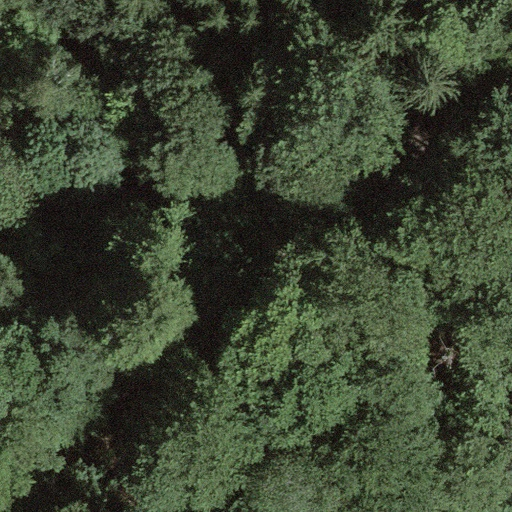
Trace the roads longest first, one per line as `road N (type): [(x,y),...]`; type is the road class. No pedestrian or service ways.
road 1 (track): [(0,209),(322,194),(333,163),(511,93)]
road 2 (track): [(322,194),(0,508)]
